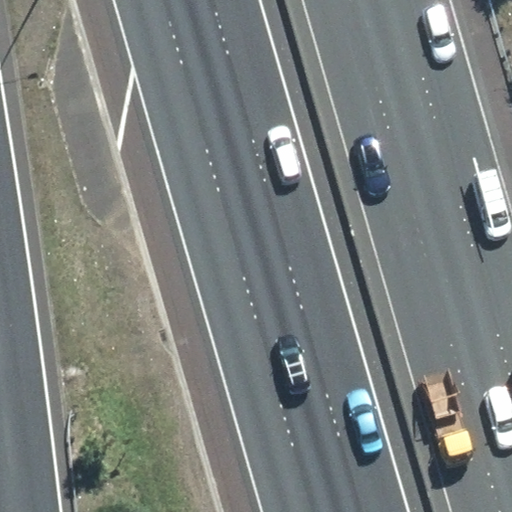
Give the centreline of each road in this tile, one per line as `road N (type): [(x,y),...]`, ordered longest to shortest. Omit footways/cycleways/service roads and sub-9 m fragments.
road 1 (motorway): [(363,511),(213,0)]
road 2 (motorway): [(352,0),(500,511)]
